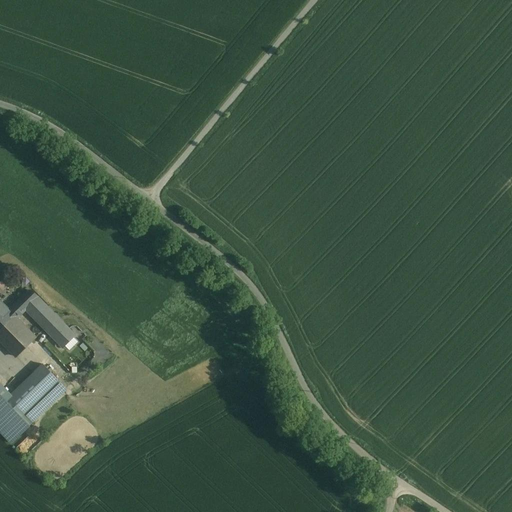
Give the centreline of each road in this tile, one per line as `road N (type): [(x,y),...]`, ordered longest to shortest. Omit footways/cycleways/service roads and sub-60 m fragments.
road 1 (unclassified): [(149,199),(254,289),(324,417),(398,480)]
road 2 (unclassified): [(316,0),(149,199)]
road 3 (unclassified): [(0,103),(41,121),(149,199)]
